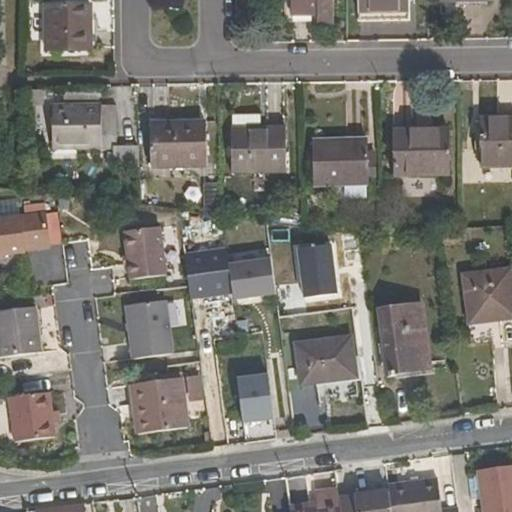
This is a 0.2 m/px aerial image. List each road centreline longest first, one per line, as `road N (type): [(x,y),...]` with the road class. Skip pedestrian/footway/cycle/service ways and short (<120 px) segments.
road 1 (residential): [(511,431),(107,485)]
road 2 (residential): [(511,64),(218,66)]
road 3 (residential): [(107,485),(77,260)]
road 4 (residential): [(218,66),(137,68),(134,0)]
